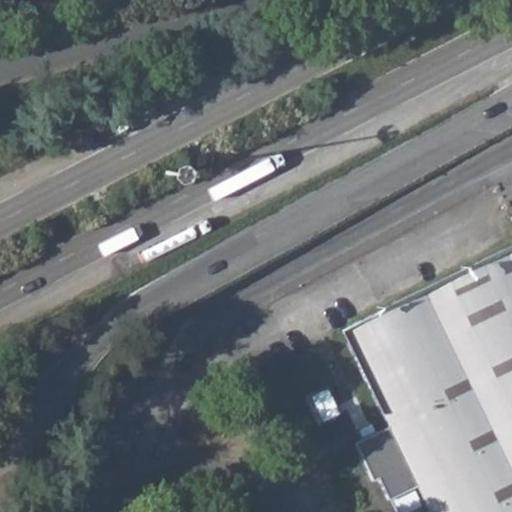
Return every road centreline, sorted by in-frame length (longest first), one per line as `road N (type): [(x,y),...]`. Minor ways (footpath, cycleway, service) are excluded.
road 1 (primary): [(0,444),(52,377),(146,301),(511,105)]
road 2 (primary): [(0,296),(511,31)]
road 3 (residential): [(120,446),(175,342),(511,154)]
road 4 (primary): [(436,0),(0,225)]
road 5 (primary): [(240,0),(0,66)]
road 6 (residential): [(293,511),(251,478),(120,446)]
